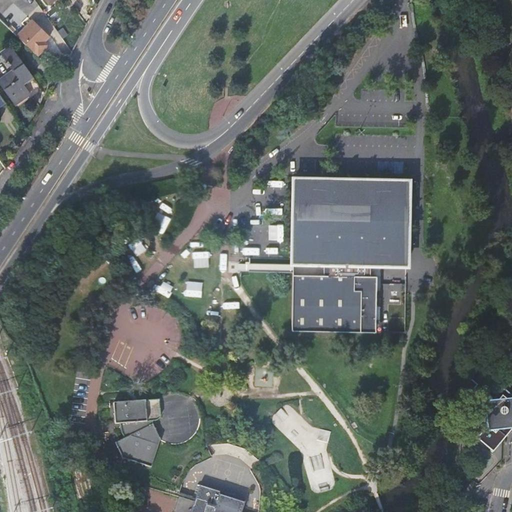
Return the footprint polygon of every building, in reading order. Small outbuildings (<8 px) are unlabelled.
[(16,37),(37,57),(44,50),(41,46),(49,38),(31,21),(16,37)] [(24,87),(33,80),(12,51),(2,58),(13,73),(0,82),(0,87),(15,108),(31,97),(24,87)] [(407,181),(294,179),(293,257),(293,262),(293,264),(292,272),(292,274),(292,330),(375,332),(376,276),(369,276),(369,263),(380,264),(397,264),(405,264),(406,264),(407,181)] [(292,272),(293,264),(250,263),(250,262),(245,262),(245,264),(238,264),(238,271),(248,271),(249,272),(292,272)] [(380,264),(369,263),(369,276),(376,276),(380,276),(380,264)] [(476,372),(472,369),(466,376),(476,385),(468,396),(478,404),(470,416),(482,425),(480,425),(478,427),(478,430),(476,431),(473,433),(474,436),(476,438),(478,438),(477,439),(494,452),(508,434),(511,429),(511,405),(509,406),(511,398),(511,395),(479,368),(476,372)] [(164,414),(165,411),(164,395),(117,398),(118,419),(124,419),(124,424),(125,429),(127,434),(118,438),(125,454),(154,464),(164,436),(157,420),(157,417),(158,417),(161,416),(164,414)] [(216,455),(211,444),(194,453),(185,460),(174,479),(169,492),(183,496),(186,486),(184,484),(194,468),(200,463),(216,455)] [(267,463),(267,462),(256,468),(265,485),(267,493),(266,510),(262,511),(277,511),(278,510),(280,493),(276,481),(268,465),(267,463)] [(246,511),(250,501),(215,488),(202,484),(197,499),(199,499),(194,511),(246,511)]
